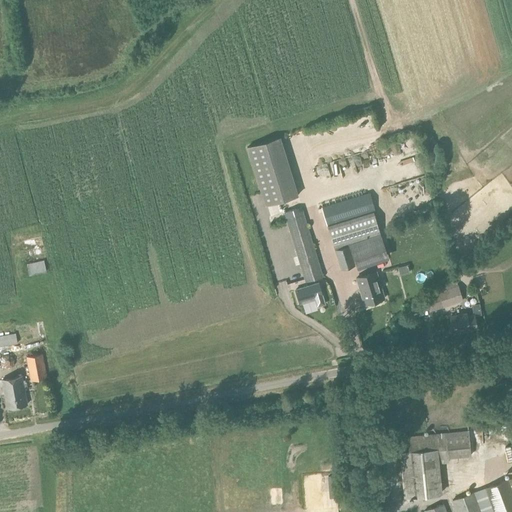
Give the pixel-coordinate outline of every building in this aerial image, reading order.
[(277,134),(245,145),(263,201),(296,191),(277,134)] [(369,213),(363,195),(323,208),(343,267),(357,262),(358,264),(389,253),(375,211),(369,213)] [(306,281),(324,275),(304,210),(286,215),(306,281)] [(29,273),(47,269),(44,259),(27,263),(29,273)] [(365,304),(384,298),(377,272),(357,278),(365,304)] [(317,283),(294,290),(298,303),(311,298),(313,305),(323,302),(317,283)] [(427,311),(464,299),(458,283),(422,294),(427,311)] [(468,315),(467,313),(451,316),(453,332),(470,329),(469,328),(478,327),(476,314),(468,315)] [(0,345),(17,342),(16,333),(0,335),(0,345)] [(33,380),(48,377),(44,354),(29,357),(33,380)] [(7,407),(28,404),(23,376),(2,380),(7,407)] [(405,497),(443,494),(440,461),(450,460),(450,456),(471,455),(469,431),(409,436),(410,452),(401,453),(405,497)] [(399,476),(384,478),(386,499),(401,497),(399,476)] [(494,511),(511,511),(511,476),(485,487),(494,511)] [(456,511),(481,511),(474,491),(452,500),(456,511)] [(424,511),(445,511),(443,503),(424,510),(424,511)]
